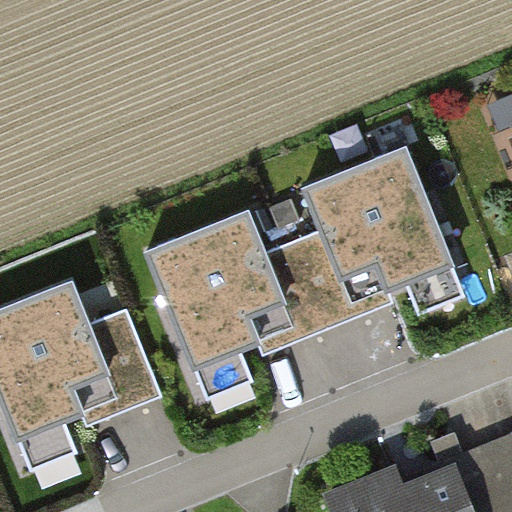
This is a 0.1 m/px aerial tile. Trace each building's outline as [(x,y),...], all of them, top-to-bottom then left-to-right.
[(323,230),(286,245),(319,329),(379,305),(364,270),(379,264),(390,291),(456,265),(409,146),(306,187),(323,230)] [(283,343),(319,329),(286,245),(265,253),(249,210),(148,250),(195,367),(260,341),(248,310),(267,303),(283,343)] [(71,281),(0,310),(0,387),(21,439),(85,412),(74,385),(89,379),(104,415),(165,390),(131,307),(89,324),(71,281)] [(511,511),(511,430),(448,456),(470,511),(511,511)] [(470,511),(448,456),(332,503),(335,511),(470,511)]
